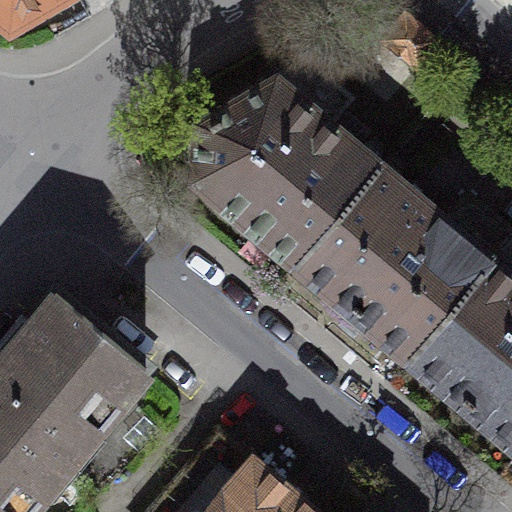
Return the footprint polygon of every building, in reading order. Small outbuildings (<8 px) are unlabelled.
[(0,0),(0,14),(9,23),(48,0),(0,0)] [(416,64),(436,41),(406,15),(386,38),(401,51),(416,64)] [(350,96),(305,59),(275,76),(200,119),(195,176),(245,218),(296,261),(378,162),(329,121),(350,96)] [(446,219),(378,162),(296,261),(352,307),(408,354),(511,231),(468,194),(446,219)] [(511,231),(408,354),(464,401),(511,441),(511,231)] [(0,511),(23,511),(146,366),(56,290),(0,356),(0,511)] [(319,511),(279,477),(236,442),(202,482),(219,497),(211,506),(206,511),(199,511),(168,486),(145,511),(319,511)]
